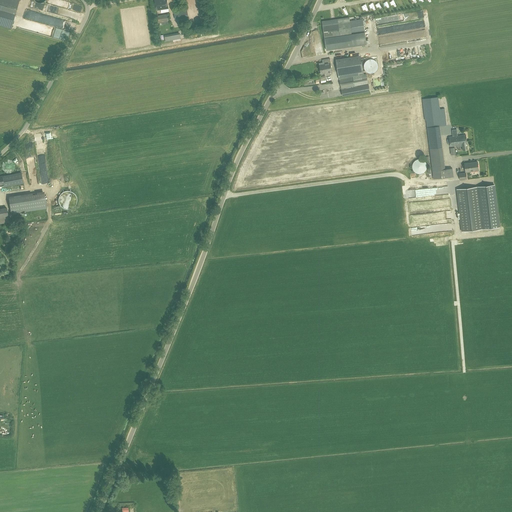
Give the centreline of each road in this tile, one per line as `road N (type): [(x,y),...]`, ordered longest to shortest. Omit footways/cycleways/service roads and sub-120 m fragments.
road 1 (unclassified): [(98,511),(233,167),(320,0)]
road 2 (unclassified): [(0,155),(23,131),(81,27),(83,0)]
road 3 (track): [(457,237),(463,373)]
